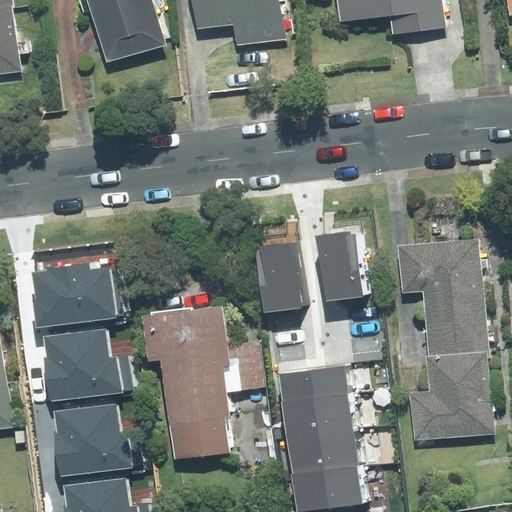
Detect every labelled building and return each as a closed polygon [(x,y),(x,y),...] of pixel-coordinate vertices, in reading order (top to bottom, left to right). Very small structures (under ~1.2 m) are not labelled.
[(83,0),(86,11),(92,10),(107,62),(165,45),(151,0),(83,0)] [(193,0),(198,28),(233,24),(238,45),(286,38),(279,0),(193,0)] [(394,32),(444,26),(440,0),(336,0),(339,20),(391,14),(394,32)] [(17,42),(12,6),(0,7),(0,74),(22,72),(20,54),(32,53),(30,41),(17,42)] [(485,237),(401,244),(405,294),(430,292),(438,391),(413,393),(418,442),(502,435),(485,237)] [(360,253),(331,258),(333,270),(303,274),(324,422),(394,412),(374,264),(362,266),(360,253)] [(153,361),(170,359),(180,458),(244,452),(238,391),(268,388),(264,343),(234,346),(230,304),(166,310),(148,311),(153,361)] [(129,311),(67,310),(64,445),(125,446),(129,311)] [(0,322),(0,430),(19,428),(8,322),(0,322)] [(53,325),(18,328),(21,365),(56,362),(53,325)] [(317,421),(274,425),(280,478),(323,473),(317,421)]
